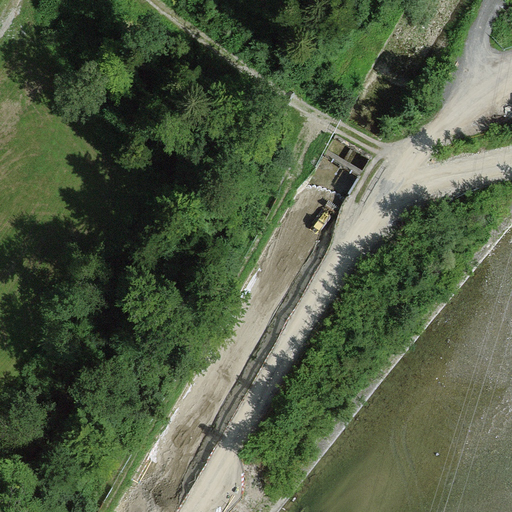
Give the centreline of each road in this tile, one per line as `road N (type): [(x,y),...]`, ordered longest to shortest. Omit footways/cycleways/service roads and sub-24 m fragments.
road 1 (track): [(192,511),(323,282),(356,198),(386,160),(477,106),(511,68)]
road 2 (track): [(386,160),(319,120),(161,0)]
